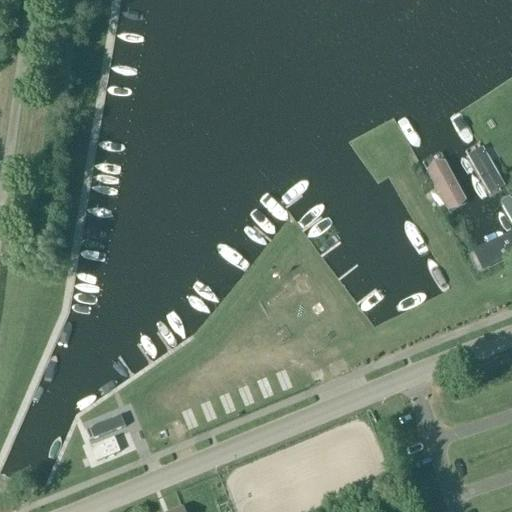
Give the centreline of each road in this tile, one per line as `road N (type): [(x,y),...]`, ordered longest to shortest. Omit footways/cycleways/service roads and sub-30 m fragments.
road 1 (residential): [(78,511),(511,338)]
road 2 (residential): [(0,225),(32,0)]
